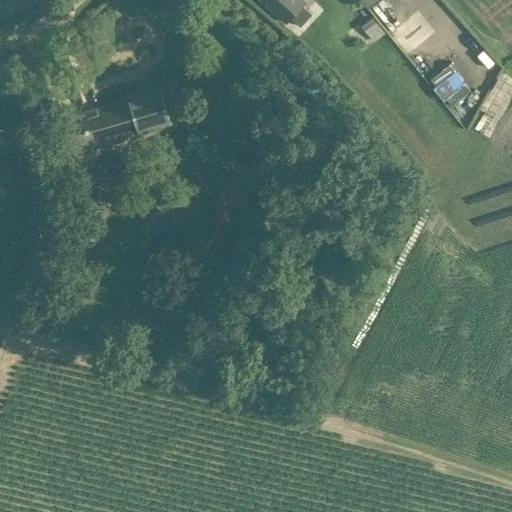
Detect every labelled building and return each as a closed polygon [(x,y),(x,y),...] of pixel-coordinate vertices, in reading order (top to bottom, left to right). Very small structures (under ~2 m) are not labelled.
[(301,26),(311,13),(303,6),(307,1),(305,0),(260,0),(287,24),(292,19),(301,26)] [(374,42),(384,33),(372,16),(361,25),(374,42)] [(502,114),(511,97),(511,82),(499,75),(483,103),(502,114)] [(172,122),(161,88),(129,98),(128,97),(64,117),(78,161),(95,156),(91,144),(139,130),(139,131),(172,122)] [(0,160),(0,195),(17,183),(0,160)] [(84,205),(78,237),(101,240),(107,209),(95,207),(99,188),(90,186),(87,206),(84,205)]
